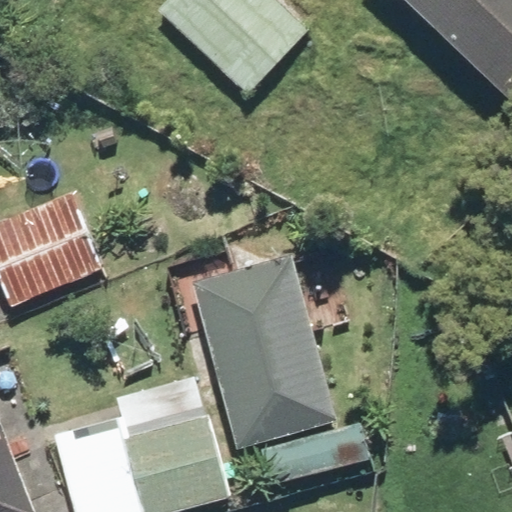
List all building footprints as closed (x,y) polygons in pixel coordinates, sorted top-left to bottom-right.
[(278,0),(169,0),(160,10),(249,97),(312,32),(278,0)] [(511,0),(407,0),(511,98),(511,0)] [(0,218),(0,275),(14,309),(109,269),(74,188),(0,218)] [(190,339),(209,334),(242,450),(342,422),(295,254),(242,269),(234,241),(168,260),(190,339)] [(202,376),(120,396),(148,511),(176,511),(232,498),(202,376)] [(0,511),(41,511),(0,411),(0,511)] [(143,511),(120,418),(58,433),(77,511),(143,511)] [(362,421),(260,452),(272,490),(373,459),(362,421)]
